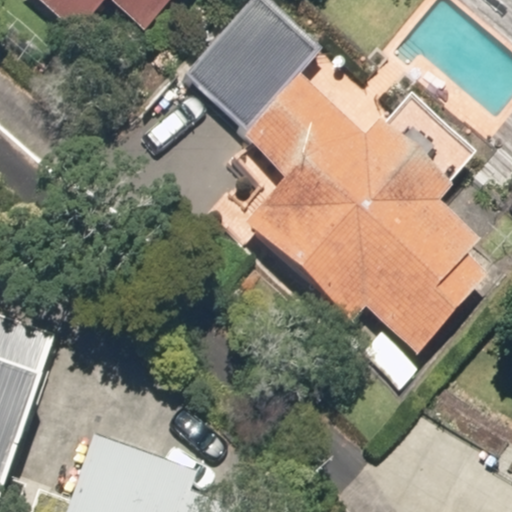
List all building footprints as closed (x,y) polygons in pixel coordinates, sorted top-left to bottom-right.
[(15,0),(65,42),(99,3),(139,37),(170,0),(15,0)] [(222,246),(391,386),(474,288),(454,271),(463,261),(416,221),(430,205),(355,143),(344,155),(278,100),(315,57),(247,0),(170,92),(233,145),(220,159),(264,196),(222,246)] [(35,379),(44,348),(0,335),(0,501),(15,447),(82,466),(102,398),(35,379)] [(511,511),(511,481),(490,470),(495,461),(417,418),(389,468),(373,459),(355,493),(388,511),(511,511)] [(276,511),(281,508),(225,451),(192,511),(276,511)]
